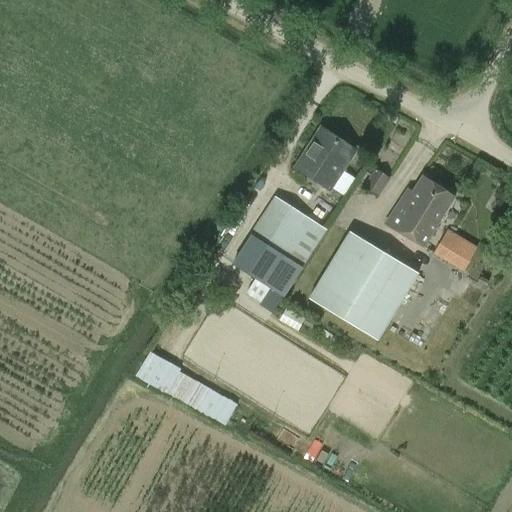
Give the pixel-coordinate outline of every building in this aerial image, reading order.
[(356,151),(320,129),(319,131),(294,169),(308,177),(319,185),(328,191),(342,170),(343,171),(356,151)] [(419,164),(397,166),(398,179),(412,178),(411,174),(419,173),(419,164)] [(364,187),(379,196),(390,180),(374,171),(364,187)] [(386,225),(422,248),(454,197),(423,177),(405,205),(400,201),(386,225)] [(302,269),(319,242),(327,230),(326,229),(274,196),(232,265),(284,298),(303,269),(302,269)] [(376,340),(380,333),(398,303),(417,273),(350,232),(310,296),(376,340)] [(474,249),(447,233),(434,254),(461,270),(474,249)] [(137,381),(231,421),(241,396),(147,357),(137,381)]
